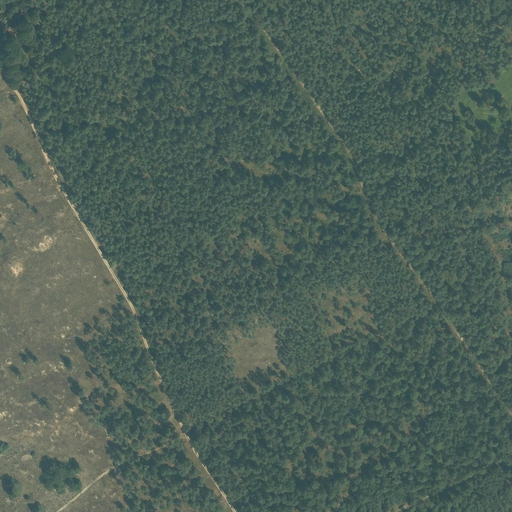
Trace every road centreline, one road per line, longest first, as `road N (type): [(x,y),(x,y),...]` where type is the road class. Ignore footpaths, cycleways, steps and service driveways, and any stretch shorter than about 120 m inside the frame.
road 1 (track): [(0,64),(127,298),(184,434),(233,511)]
road 2 (track): [(236,0),(338,135),(388,239),(511,413)]
road 3 (track): [(184,434),(115,464),(52,511)]
road 4 (track): [(511,453),(392,511)]
